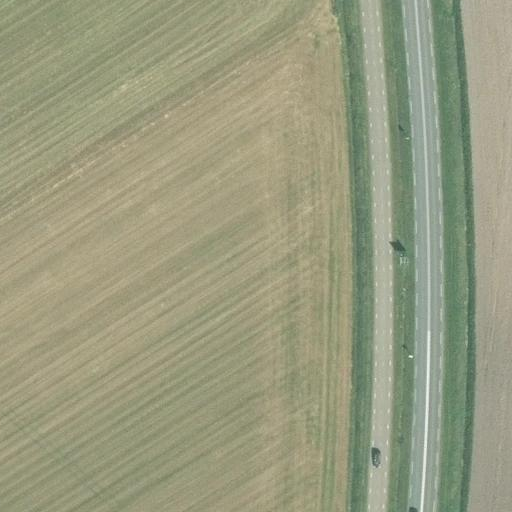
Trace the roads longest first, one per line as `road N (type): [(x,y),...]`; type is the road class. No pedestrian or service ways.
road 1 (unclassified): [(374,511),(382,262),(368,0)]
road 2 (primary): [(419,511),(425,173),(413,0)]
